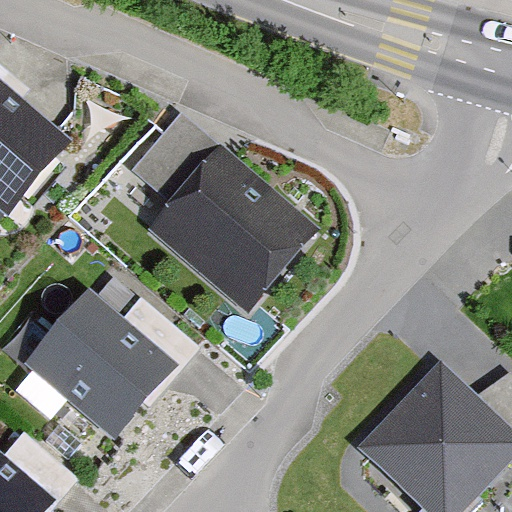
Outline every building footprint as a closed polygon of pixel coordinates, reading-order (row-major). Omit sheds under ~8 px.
[(0,208),(54,150),(0,99),(0,208)] [(148,224),(242,315),(311,245),(217,154),(148,224)] [(22,366),(107,437),(166,366),(81,295),(22,366)] [(460,511),(511,451),(511,439),(423,365),(348,453),(417,511),(460,511)] [(0,511),(37,511),(0,481),(0,511)]
